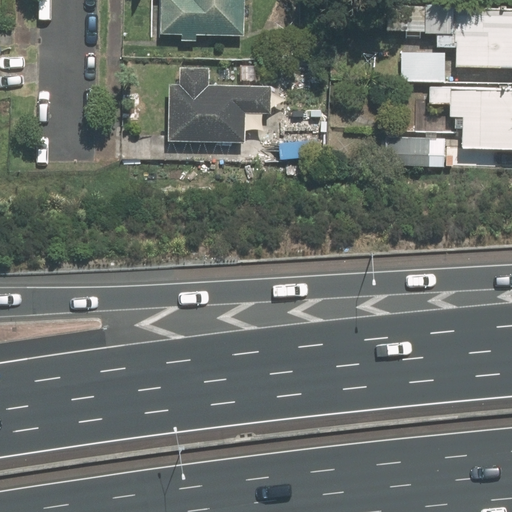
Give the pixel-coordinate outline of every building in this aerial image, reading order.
[(241,0),(156,0),(155,33),(240,37),(241,0)] [(511,9),(397,4),(396,33),(433,35),(432,47),(451,48),(450,69),(511,71),(511,9)] [(444,53),(397,51),(395,82),(443,84),(444,53)] [(266,119),(267,89),(206,87),(206,69),(176,68),(176,87),(165,86),(164,142),(241,144),(241,118),(266,119)] [(511,88),(439,84),(439,88),(425,88),(424,105),(445,106),(444,119),(457,120),(455,149),(511,151),(511,88)] [(444,139),(392,136),(390,165),(442,169),(444,139)]
